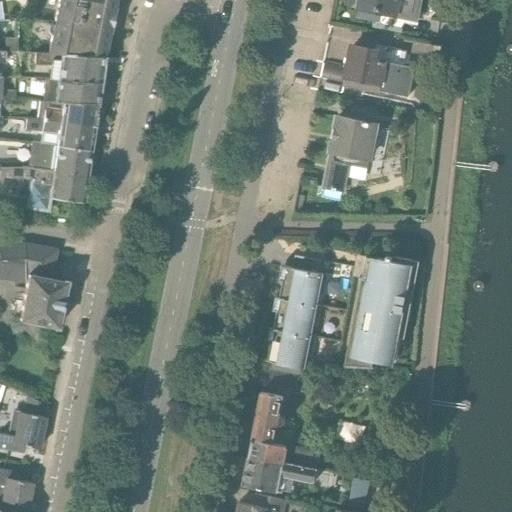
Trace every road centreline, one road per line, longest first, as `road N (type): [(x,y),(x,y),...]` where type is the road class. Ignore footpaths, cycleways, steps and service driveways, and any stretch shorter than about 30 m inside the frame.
road 1 (residential): [(187,511),(288,0)]
road 2 (residential): [(406,511),(466,0)]
road 3 (tertiary): [(135,511),(235,13)]
road 4 (residential): [(107,242),(55,511)]
road 5 (residential): [(161,0),(107,242)]
